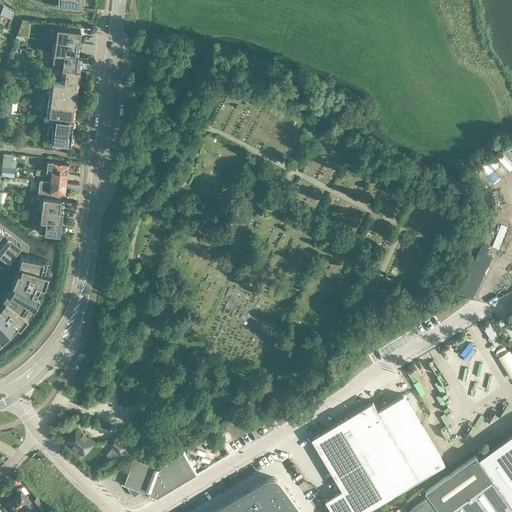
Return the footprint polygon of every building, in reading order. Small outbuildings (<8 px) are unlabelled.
[(56,28),(55,40),(79,43),(80,30),(56,28)] [(54,52),(77,55),(79,43),(55,40),(54,52)] [(54,52),(52,67),(78,70),(80,55),(77,55),(54,52)] [(51,79),(60,80),(77,82),(77,83),(79,70),(78,70),(52,67),(51,79)] [(50,79),(49,92),(76,95),(77,82),(60,80),(51,79),(50,79)] [(74,107),(76,95),(49,92),(48,104),(74,107)] [(46,116),(49,116),(72,119),(73,119),(74,107),(48,104),(46,116)] [(52,124),(52,129),(71,132),(72,119),(49,116),(49,124),(52,124)] [(71,132),(52,129),(50,142),(69,145),(71,132)] [(47,160),(46,170),(66,173),(68,162),(47,160)] [(3,166),(1,176),(13,177),(15,167),(3,166)] [(51,176),(50,181),(65,183),(66,173),(46,170),(45,175),(51,176)] [(65,183),(50,181),(39,179),(37,196),(60,199),(61,192),(64,193),(65,183)] [(60,199),(37,196),(36,196),(41,208),(62,211),(63,199),(60,199)] [(41,208),(40,220),(60,223),(62,211),(41,208)] [(59,234),(60,223),(40,220),(38,231),(59,234)] [(0,252),(11,238),(2,231),(0,233),(0,252)] [(11,238),(0,252),(0,255),(8,261),(21,245),(11,238)] [(481,243),(480,245),(459,290),(472,296),(492,255),(485,252),(488,247),(481,243)] [(38,294),(36,292),(40,283),(43,284),(47,272),(44,271),(47,260),(28,256),(20,255),(18,265),(20,265),(19,270),(16,269),(14,275),(11,282),(13,283),(9,290),(7,288),(1,297),(3,298),(0,303),(0,302),(0,336),(16,322),(18,324),(26,314),(24,312),(29,303),(32,305),(38,294)] [(501,343),(489,323),(483,327),(495,347),(501,343)] [(463,354),(468,358),(476,348),(470,344),(463,354)] [(504,349),(499,351),(511,379),(511,347),(511,348),(505,351),(504,349)] [(325,499),(333,511),(364,511),(419,479),(445,464),(403,394),(378,410),(372,401),(312,438),(342,489),(325,499)] [(78,428),(68,441),(83,453),(94,441),(78,428)] [(114,436),(108,442),(121,452),(126,446),(130,441),(119,432),(115,437),(114,436)] [(511,511),(511,434),(478,459),(475,454),(425,490),(423,488),(406,500),(412,508),(414,511),(439,511),(440,511),(511,511)] [(134,458),(132,462),(124,484),(121,483),(127,485),(133,496),(141,491),(145,492),(146,489),(151,490),(149,494),(157,497),(197,473),(183,451),(162,464),(160,468),(154,466),(155,466),(134,458)] [(303,511),(281,481),(280,479),(278,478),(276,477),(274,477),(272,477),(270,477),(268,478),(210,511),(303,511)] [(22,491),(14,496),(25,510),(29,507),(33,511),(36,509),(37,511),(43,511),(46,510),(44,508),(44,507),(36,497),(31,501),(27,496),(25,497),(22,491)] [(25,511),(25,510),(14,496),(7,501),(11,507),(10,508),(13,511),(25,511)]
